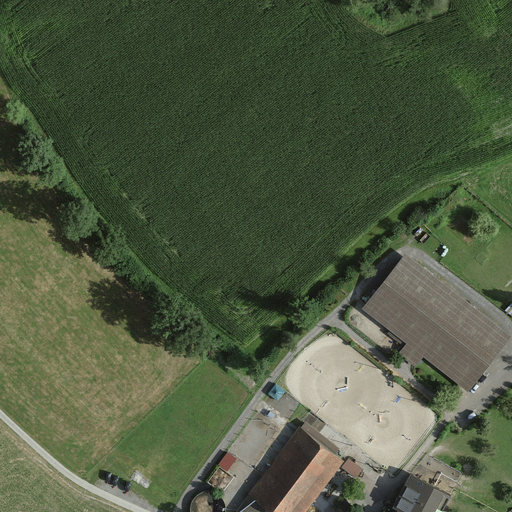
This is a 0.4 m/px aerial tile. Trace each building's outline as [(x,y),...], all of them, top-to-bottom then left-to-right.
[(408,341),(400,352),(414,363),(422,353),(470,390),(511,335),(511,331),(406,249),(362,306),(408,341)] [(305,511),(344,461),(300,428),(250,494),(273,511),(305,511)] [(233,476),(228,473),(238,457),(229,451),(210,481),(224,490),(233,476)] [(356,477),(362,469),(348,458),(342,466),(356,477)] [(404,487),(390,511),(384,511),(383,511),(421,511),(428,500),(404,487)] [(198,511),(214,511),(221,506),(207,490),(192,504),(198,511)]
